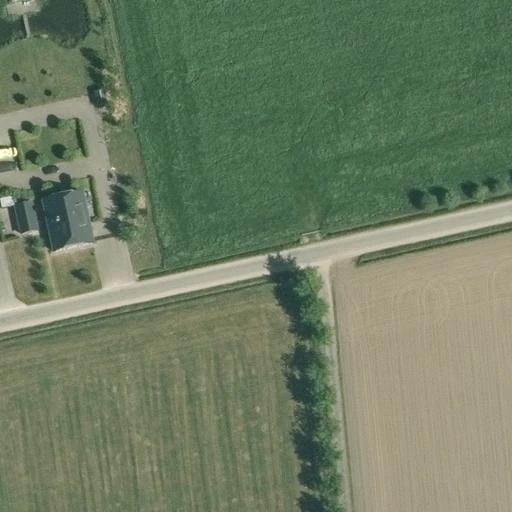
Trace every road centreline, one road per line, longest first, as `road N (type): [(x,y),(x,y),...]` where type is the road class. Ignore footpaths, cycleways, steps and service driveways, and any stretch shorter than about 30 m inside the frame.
road 1 (unclassified): [(0,319),(511,207)]
road 2 (unknown): [(305,252),(337,511)]
